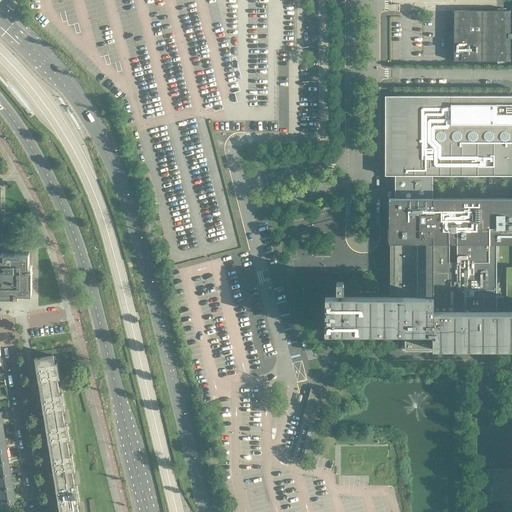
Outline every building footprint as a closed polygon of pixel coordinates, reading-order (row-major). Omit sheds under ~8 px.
[(453,61),(510,61),(510,10),(454,10),(453,61)] [(393,261),(393,264),(394,266),(396,267),(396,297),(391,297),(342,297),(338,297),(334,297),(325,297),(325,312),(325,315),(325,333),(404,333),(404,351),(431,351),(431,346),(511,346),(511,469),(486,469),(486,501),(487,501),(511,500),(511,511),(511,95),(394,96),(394,176),(395,176),(395,198),(388,198),(388,243),(391,243),(396,243),(396,258),(394,259),(393,261)] [(4,255),(0,255),(0,295),(17,296),(17,293),(32,293),(32,267),(29,267),(29,252),(4,252),(4,255)] [(53,355),(34,359),(40,390),(58,387),(53,355)] [(58,387),(40,390),(44,420),(63,417),(58,387)] [(311,387),(295,451),(306,453),(322,390),(311,387)] [(63,417),(44,420),(49,451),(68,448),(63,417)] [(68,448),(49,451),(54,482),(73,479),(68,448)] [(7,450),(0,451),(0,464),(9,463),(7,450)] [(9,463),(0,464),(0,477),(11,475),(9,463)] [(11,475),(0,477),(0,490),(13,488),(11,475)] [(73,479),(54,482),(59,511),(78,509),(73,479)] [(13,488),(0,490),(0,495),(1,502),(1,503),(13,501),(15,501),(13,488)] [(0,502),(0,511),(14,511),(13,501),(1,503),(1,502),(0,502)]
